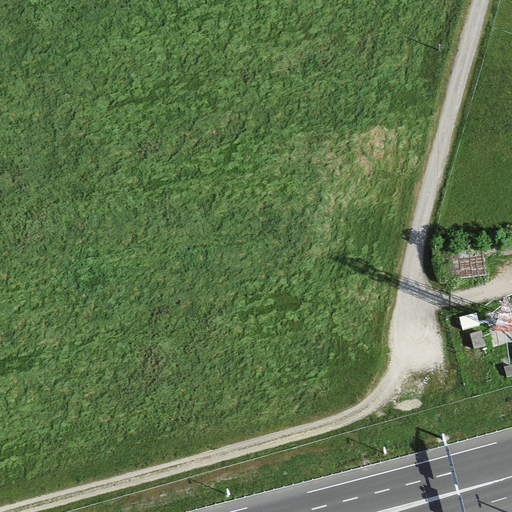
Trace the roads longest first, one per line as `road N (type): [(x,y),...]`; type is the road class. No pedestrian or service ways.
road 1 (track): [(481,0),(383,391),(338,421),(6,511)]
road 2 (motorway): [(511,457),(299,511)]
